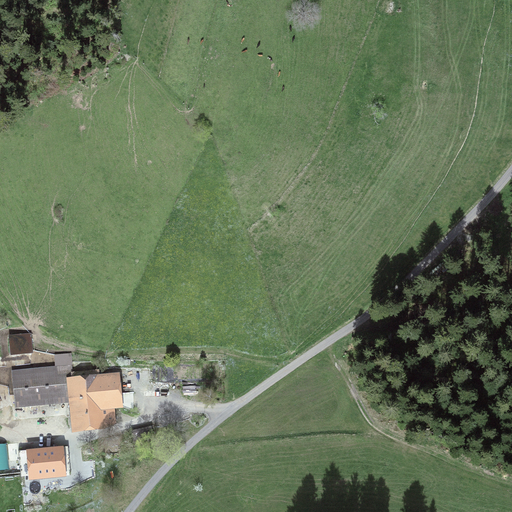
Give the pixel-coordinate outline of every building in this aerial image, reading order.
[(32,335),(10,337),(11,356),(33,355),(32,335)] [(70,404),(74,434),(111,430),(109,411),(123,409),(119,374),(75,378),(73,355),(56,357),(57,368),(13,373),(16,409),(70,404)] [(152,429),(132,434),(135,443),(154,438),(152,429)] [(6,445),(0,445),(0,477),(9,476),(6,445)] [(67,447),(22,451),(25,475),(69,472),(67,447)]
